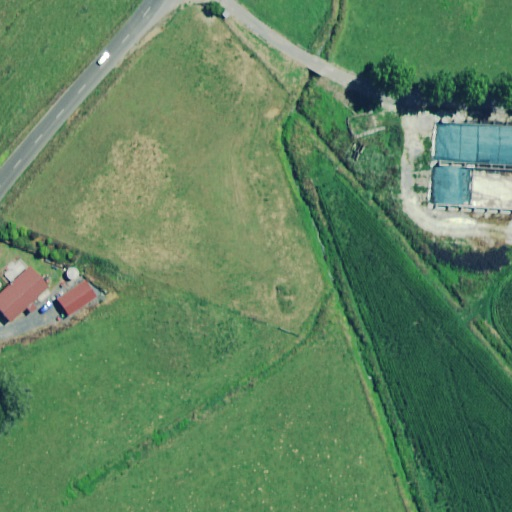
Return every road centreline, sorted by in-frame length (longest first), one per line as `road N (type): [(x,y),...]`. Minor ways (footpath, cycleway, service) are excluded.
road 1 (unknown): [(216,0),(374,77),(511,99)]
road 2 (tertiary): [(153,0),(0,184)]
